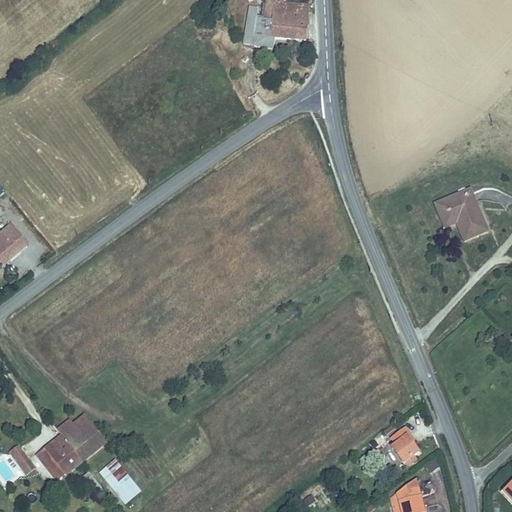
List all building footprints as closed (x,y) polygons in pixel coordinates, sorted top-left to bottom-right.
[(295,37),(307,37),(309,9),(277,5),(277,0),(265,0),(261,15),(296,20),(295,37)] [(277,0),(277,5),(309,9),(310,2),(291,0),(277,0)] [(252,4),(246,42),(273,45),(275,36),(295,37),(296,20),(261,15),(259,15),(260,5),(252,4)] [(237,75),(244,67),(216,41),(209,48),(237,75)] [(451,217),(453,221),(460,238),(484,228),(465,187),(434,200),(443,219),(451,217)] [(440,226),(453,221),(451,217),(443,219),(434,200),(430,202),(440,226)] [(20,225),(14,216),(0,227),(0,251),(6,259),(21,246),(11,232),(20,225)] [(23,248),(31,242),(20,225),(11,232),(21,246),(23,248)] [(89,410),(77,418),(90,434),(101,426),(89,410)] [(61,411),(54,416),(85,458),(110,439),(101,426),(90,434),(77,418),(73,413),(66,418),(61,411)] [(85,458),(54,416),(51,419),(62,432),(38,449),(59,478),(85,458)] [(407,460),(421,449),(408,433),(411,430),(407,424),(393,435),(397,441),(393,444),(407,460)] [(374,446),(389,437),(385,431),(371,440),(374,446)] [(18,444),(10,450),(24,468),(32,461),(18,444)] [(97,461),(109,477),(124,465),(113,450),(97,461)] [(124,465),(109,477),(116,487),(132,475),(124,465)] [(511,505),(511,478),(499,492),(511,505)] [(417,511),(405,486),(380,504),(383,511),(417,511)]
